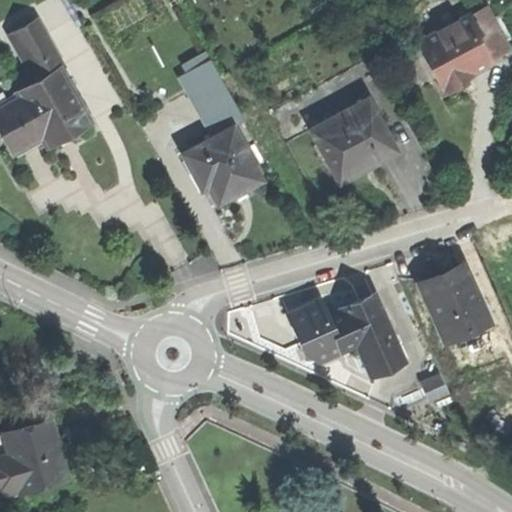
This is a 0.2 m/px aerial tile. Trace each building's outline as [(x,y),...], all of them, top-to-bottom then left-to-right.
[(486,3),(469,12),(477,27),(494,18),(486,3)] [(452,20),(476,67),(483,63),(491,59),(489,56),(508,47),(494,18),(477,27),(469,12),(452,20)] [(11,28),(38,78),(59,66),(66,63),(38,13),(11,28)] [(463,73),(476,67),(452,20),(424,34),(420,48),(442,91),(466,79),(463,73)] [(38,78),(17,90),(41,132),(47,143),(89,119),(59,66),(38,78)] [(0,99),(0,126),(12,148),(26,140),(41,132),(17,90),(0,99)] [(311,128),(339,180),(367,166),(396,150),(368,97),(311,128)] [(210,181),(219,199),(238,189),(262,177),(233,122),(183,148),(202,185),(210,181)] [(419,283),(443,342),(489,323),(465,264),(439,275),(419,283)] [(344,311),(332,316),(345,346),(361,340),(374,373),(406,359),(377,290),(359,298),(341,305),(344,311)] [(317,358),(345,346),(332,316),(324,296),(288,310),(306,352),(317,358)] [(0,455),(0,489),(2,496),(70,477),(63,455),(53,420),(6,434),(11,452),(0,455)]
